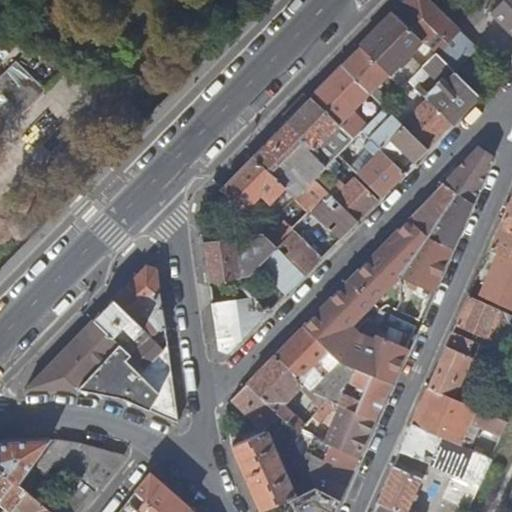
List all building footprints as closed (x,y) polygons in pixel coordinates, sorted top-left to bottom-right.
[(454,71),(477,48),(427,0),(406,0),(394,13),(423,41),(426,44),(437,33),(448,44),(437,55),(454,71)] [(511,0),(502,0),(490,12),(502,23),(511,33),(511,0)] [(423,41),(394,13),(360,47),(389,76),(423,41)] [(437,56),(437,55),(448,44),(437,33),(426,44),(437,56)] [(389,76),(360,47),(342,66),(370,95),(389,76)] [(480,97),(454,71),(437,55),(437,56),(410,83),(428,100),(453,125),(480,97)] [(0,91),(29,119),(52,94),(21,66),(0,88),(0,91)] [(370,95),(342,66),(332,76),(310,98),(348,135),(354,130),(345,121),(370,95)] [(348,135),(310,98),(255,155),(252,158),(285,190),(295,199),(296,198),(306,188),(315,179),(338,156),(342,152),(354,140),(348,135)] [(428,151),(453,125),(428,100),(407,122),(401,116),(397,121),(428,151)] [(405,174),(428,151),(397,121),(384,109),(361,133),(382,152),(405,174)] [(460,194),(472,202),(493,156),(480,147),(444,184),(460,194)] [(382,198),(405,174),(382,152),(358,175),(382,198)] [(359,221),(379,201),(355,178),(346,188),(333,176),(339,170),(336,167),(342,160),(338,156),(315,179),(359,221)] [(285,190),(252,158),(220,190),(244,213),(261,196),(269,205),(285,190)] [(340,241),(359,221),(315,179),(306,188),(296,198),(313,214),(340,241)] [(409,220),(428,236),(455,201),(460,194),(444,184),(409,220)] [(511,196),(489,250),(500,255),(511,260),(511,196)] [(428,236),(452,249),(469,210),(455,201),(428,236)] [(335,245),(340,241),(313,214),(277,249),(305,276),(335,245)] [(409,220),(304,328),(340,363),(392,384),(408,349),(386,339),(388,335),(379,331),(375,341),(359,334),(351,325),(406,261),(417,266),(415,271),(424,274),(426,270),(440,276),(452,249),(428,236),(409,220)] [(234,238),(203,243),(204,253),(209,284),(238,280),(257,299),(212,305),(219,350),(229,355),(305,276),(277,249),(262,233),(250,235),(255,265),(240,275),(234,238)] [(250,235),(234,238),(240,275),(255,265),(250,235)] [(511,260),(500,255),(480,295),(511,310),(511,260)] [(147,266),(113,301),(136,323),(144,316),(158,330),(165,329),(157,268),(147,266)] [(511,314),(469,296),(461,313),(456,325),(490,341),(500,319),(511,324),(511,314)] [(113,301),(94,320),(112,338),(124,327),(142,344),(130,356),(144,369),(162,350),(158,345),(150,338),(136,323),(113,301)] [(144,316),(136,323),(150,338),(158,330),(144,316)] [(490,341),(487,347),(500,354),(511,329),(511,324),(500,319),(490,341)] [(112,338),(94,320),(62,352),(26,389),(50,388),(65,389),(94,392),(130,356),(112,338)] [(311,392),(340,363),(304,328),(287,345),(276,357),(311,392)] [(453,331),(428,387),(449,396),(455,383),(459,385),(461,380),(457,378),(459,375),(466,379),(469,373),(461,369),(474,342),(453,331)] [(162,350),(167,345),(166,337),(158,345),(162,350)] [(130,356),(94,392),(114,395),(136,402),(155,411),(179,424),(167,345),(162,350),(144,369),(130,356)] [(313,394),(311,392),(276,357),(247,385),(280,417),(287,424),(287,423),(294,415),(284,405),(300,389),(312,401),(317,395),(313,394)] [(311,392),(313,394),(317,395),(338,404),(376,420),(392,384),(340,363),(311,392)] [(280,417),(247,385),(232,401),(258,427),(243,433),(241,429),(231,433),(233,446),(265,433),(264,432),(280,417)] [(428,387),(412,423),(459,445),(463,435),(434,421),(437,415),(454,422),(463,403),(449,396),(428,387)] [(463,403),(454,422),(458,424),(460,419),(467,404),(463,403)] [(359,458),(376,420),(338,404),(336,409),(341,412),(327,443),(359,458)] [(494,434),(500,419),(467,404),(460,419),(494,434)] [(306,492),(316,487),(303,456),(287,423),(287,424),(278,427),(306,492)] [(412,423),(400,451),(453,477),(478,488),(492,459),(459,445),(412,423)] [(233,446),(262,511),(295,498),(266,432),(265,433),(233,446)] [(341,499),(359,458),(327,443),(312,436),(303,456),(316,487),(341,499)] [(0,470),(9,477),(28,493),(35,482),(30,478),(26,483),(21,479),(25,474),(50,441),(14,442),(0,445),(0,470)] [(68,469),(97,492),(126,456),(125,455),(85,445),(56,442),(43,458),(47,462),(40,471),(46,475),(53,466),(63,474),(68,469)] [(36,467),(40,471),(47,462),(43,458),(36,467)] [(393,466),(373,511),(405,511),(419,483),(423,484),(425,481),(393,466)] [(0,500),(0,506),(7,511),(12,511),(28,493),(9,477),(0,470),(0,500),(0,501),(0,500)] [(26,483),(30,478),(25,474),(21,479),(26,483)] [(159,511),(188,511),(190,510),(174,494),(150,475),(136,492),(142,497),(154,507),(159,511)] [(443,498),(467,510),(478,488),(453,477),(443,498)] [(28,493),(51,511),(81,511),(95,495),(72,478),(53,501),(38,488),(41,484),(37,481),(35,482),(28,493)] [(335,511),(341,499),(316,487),(306,492),(298,495),(290,511),(335,511)] [(51,511),(28,493),(12,511),(51,511)] [(139,501),(150,511),(154,507),(142,497),(139,501)] [(119,511),(128,511),(132,508),(127,503),(119,511)]
